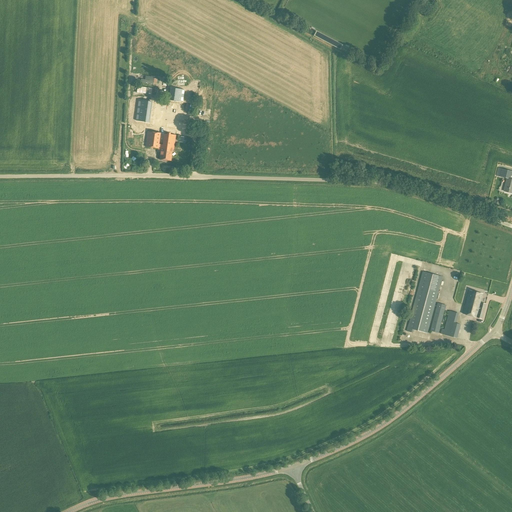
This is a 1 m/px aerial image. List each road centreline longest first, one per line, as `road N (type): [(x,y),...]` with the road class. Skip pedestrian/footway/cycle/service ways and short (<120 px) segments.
road 1 (unclassified): [(511,226),(367,181),(0,178)]
road 2 (tertiary): [(292,470),(387,422),(494,333)]
road 3 (tertiary): [(71,511),(114,496),(292,470)]
